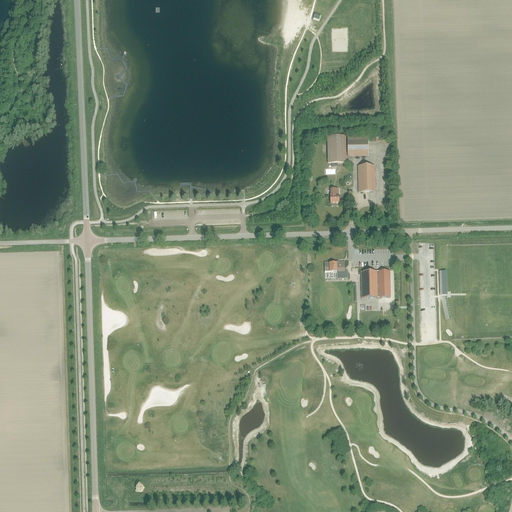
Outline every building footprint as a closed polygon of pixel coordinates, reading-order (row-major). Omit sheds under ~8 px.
[(347,138),(347,157),(368,156),(368,137),(347,138)] [(327,138),(328,163),(346,163),(345,138),(327,138)] [(359,193),(375,193),(374,166),(358,167),(359,193)] [(339,204),(339,196),(338,196),(338,190),(330,190),(330,196),(330,204),(339,204)] [(344,263),(324,264),(324,272),(337,272),(337,274),(344,274),(344,263)] [(362,299),(378,298),(377,272),(361,273),(362,299)] [(378,298),(390,298),(390,272),(388,272),(377,272),(378,298)]
